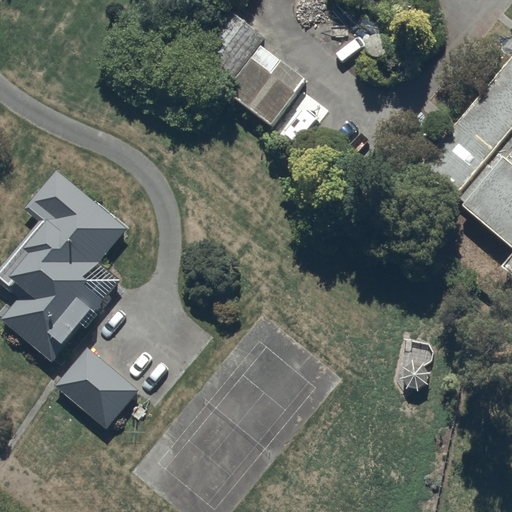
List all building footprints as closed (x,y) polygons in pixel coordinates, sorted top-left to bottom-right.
[(232,100),(269,48),(235,24),(198,77),(232,100)] [(232,107),(276,137),(310,87),(265,57),(232,107)] [(511,76),(426,179),(460,208),(511,146),(511,76)] [(305,98),(278,138),(306,157),(333,117),(305,98)] [(128,230),(54,170),(23,208),(39,221),(0,268),(0,282),(10,290),(15,284),(25,292),(1,321),(54,365),(66,349),(63,346),(81,324),(88,329),(100,314),(96,311),(121,281),(100,264),(128,230)] [(511,174),(509,172),(468,220),(511,257),(511,174)] [(87,348),(55,386),(107,431),(139,393),(87,348)]
